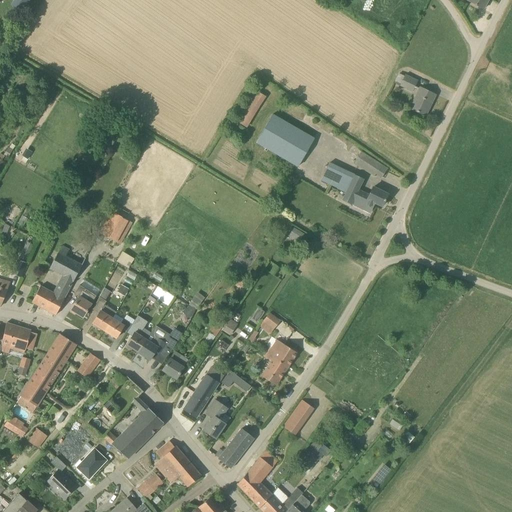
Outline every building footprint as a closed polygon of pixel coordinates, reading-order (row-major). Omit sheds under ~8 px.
[(483,9),(488,0),(468,0),(468,1),(483,9)] [(24,8),(20,4),(16,10),(20,13),(24,8)] [(418,81),(405,75),(400,86),(412,92),(417,94),(410,109),(425,116),(435,95),(420,88),(420,89),(415,86),(418,81)] [(247,128),(266,97),(254,89),(235,121),(247,128)] [(10,90),(4,99),(11,104),(17,94),(10,90)] [(255,143),(297,167),(314,137),(271,113),(255,143)] [(101,144),(96,152),(105,157),(110,149),(108,148),(102,145),(101,144)] [(373,176),(375,173),(381,164),(361,151),(353,163),(373,176)] [(369,195),(358,190),(363,179),(329,163),(321,181),(338,188),(337,189),(346,193),(342,200),(351,205),(351,204),(363,210),(366,203),(373,206),(374,203),(382,206),(387,195),(373,187),(369,195)] [(120,245),(132,223),(111,212),(99,233),(120,245)] [(293,226),(289,236),(299,241),(304,231),(293,226)] [(24,241),(21,258),(30,259),(32,243),(24,241)] [(128,268),(134,258),(122,251),(116,261),(128,268)] [(82,266),(64,257),(57,253),(56,253),(48,269),(61,276),(52,293),(40,287),(32,302),(55,315),(82,266)] [(26,264),(18,261),(13,275),(20,278),(26,264)] [(9,283),(0,280),(0,306),(7,290),(9,283)] [(82,318),(91,304),(96,296),(79,285),(74,294),(79,298),(71,310),(82,318)] [(121,285),(117,292),(125,296),(129,289),(121,285)] [(104,331),(115,311),(105,304),(107,302),(105,301),(111,292),(104,288),(93,310),(95,311),(99,313),(92,324),(104,331)] [(184,313),(192,317),(203,296),(195,292),(184,313)] [(168,294),(165,300),(170,303),(173,297),(168,294)] [(258,308),(251,318),(257,323),(264,313),(258,308)] [(122,329),(126,332),(129,327),(131,324),(123,319),(115,314),(116,312),(115,311),(104,331),(116,339),(122,329)] [(280,321),(269,313),(263,321),(273,329),(273,330),(280,321)] [(137,315),(132,325),(142,330),(147,321),(137,315)] [(237,324),(228,319),(220,330),(229,336),(237,324)] [(209,332),(216,336),(220,330),(221,328),(215,323),(213,322),(208,331),(209,332)] [(2,345),(0,352),(8,354),(10,347),(11,345),(26,349),(31,350),(34,341),(28,340),(30,332),(31,331),(31,330),(6,323),(2,344),(2,345)] [(129,327),(126,332),(132,336),(126,345),(138,353),(150,334),(150,333),(144,329),(142,331),(140,330),(131,324),(129,327)] [(150,334),(138,353),(150,360),(156,350),(167,357),(166,357),(167,357),(174,346),(182,335),(174,330),(165,343),(150,334)] [(37,406),(56,376),(76,345),(60,334),(36,371),(19,396),(37,406)] [(297,353),(288,347),(276,340),(271,348),(270,348),(265,355),(286,370),(297,353)] [(248,342),(242,349),(246,352),(248,348),(255,352),(257,349),(257,348),(248,342)] [(176,379),(188,360),(180,355),(174,351),(169,359),(162,370),(176,379)] [(88,378),(94,368),(100,360),(90,354),(85,362),(78,372),(88,378)] [(275,385),(286,370),(265,355),(264,357),(270,361),(261,376),(275,385)] [(27,369),(30,359),(23,356),(20,366),(18,373),(25,375),(27,369)] [(219,383),(206,375),(183,410),(196,418),(219,383)] [(219,384),(225,388),(228,384),(235,389),(239,384),(226,375),(219,384)] [(137,397),(132,402),(137,407),(142,402),(137,397)] [(297,406),(308,414),(313,407),(302,400),(297,406)] [(215,439),(225,424),(230,418),(223,414),(227,409),(215,401),(206,414),(211,417),(203,430),(215,439)] [(163,423),(147,407),(142,412),(116,437),(108,430),(102,437),(110,444),(127,459),(163,423)] [(17,435),(24,423),(11,415),(3,426),(17,435)] [(38,449),(47,436),(36,428),(27,441),(38,449)] [(230,469),(247,447),(246,447),(253,438),(242,429),(218,459),(230,469)] [(317,450),(322,444),(315,438),(298,461),(310,470),(322,454),(317,450)] [(174,447),(169,442),(156,453),(160,459),(154,464),(170,483),(179,476),(187,487),(194,482),(194,483),(195,482),(195,481),(201,476),(175,446),(174,447)] [(351,445),(346,452),(354,458),(359,452),(351,445)] [(94,449),(76,468),(89,479),(106,460),(94,449)] [(64,499),(76,487),(61,472),(66,466),(56,457),(50,463),(58,470),(47,482),(53,488),(52,488),(57,493),(58,493),(64,499)] [(258,507),(271,491),(260,482),(273,468),(260,457),(237,485),(258,507)] [(156,475),(153,472),(136,487),(146,498),(146,497),(149,495),(163,483),(159,479),(156,475)] [(262,511),(283,511),(299,493),(301,491),(297,488),(288,498),(277,488),(273,493),(272,492),(271,491),(258,507),(259,508),(262,511)] [(306,509),(310,505),(310,502),(302,495),(304,493),(301,491),(299,493),(283,511),(305,511),(303,510),(304,509),(306,509)] [(35,511),(37,510),(20,495),(2,511),(35,511)] [(217,505),(211,497),(199,507),(202,511),(226,511),(219,504),(217,505)] [(150,511),(143,504),(136,510),(127,499),(111,511),(150,511)] [(150,511),(151,511),(154,510),(146,500),(143,502),(150,511)]
